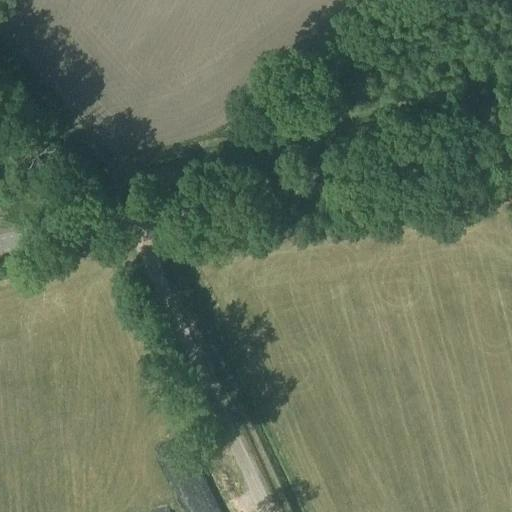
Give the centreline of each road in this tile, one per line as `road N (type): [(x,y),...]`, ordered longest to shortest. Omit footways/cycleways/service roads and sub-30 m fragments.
road 1 (secondary): [(132,218),(511,143)]
road 2 (unclassified): [(269,511),(132,218)]
road 3 (secondary): [(0,247),(132,218)]
